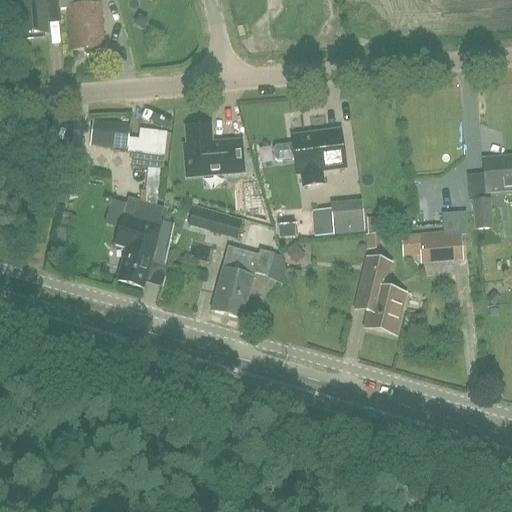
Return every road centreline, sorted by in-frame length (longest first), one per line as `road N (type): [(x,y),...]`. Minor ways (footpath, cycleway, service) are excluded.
road 1 (primary): [(511,450),(0,303)]
road 2 (residential): [(228,80),(511,59)]
road 3 (residential): [(0,102),(228,80)]
